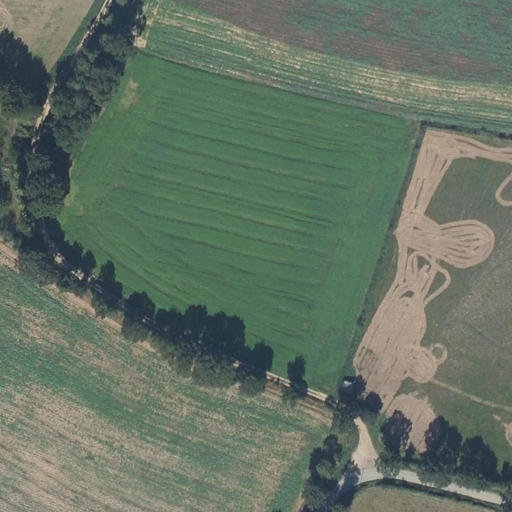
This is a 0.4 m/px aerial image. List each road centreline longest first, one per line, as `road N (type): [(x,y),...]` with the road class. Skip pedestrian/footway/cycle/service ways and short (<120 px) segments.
road 1 (track): [(371,472),(355,418),(321,393),(171,337),(46,244),(30,160),(39,115)]
road 2 (unclassified): [(321,511),(344,480),(371,472),(511,501)]
road 3 (track): [(39,115),(104,0)]
